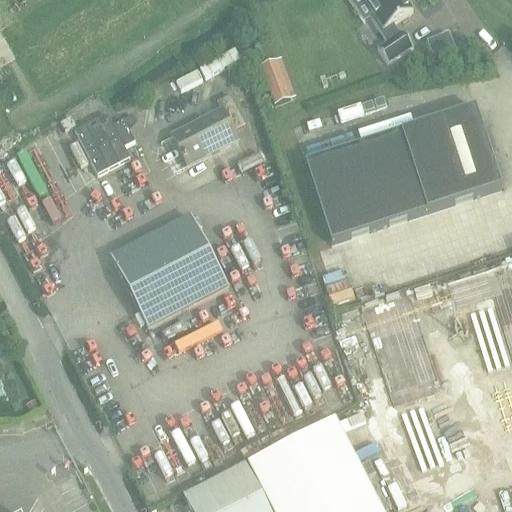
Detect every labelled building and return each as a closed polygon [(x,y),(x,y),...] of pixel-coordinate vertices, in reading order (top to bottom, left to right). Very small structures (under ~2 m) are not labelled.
[(361,0),(373,18),(370,20),(387,45),(377,52),(387,67),(413,50),(403,35),(399,37),(393,27),(412,14),(403,0),(361,0)] [(280,62),(260,69),(274,108),(294,100),(280,62)] [(168,140),(183,170),(234,144),(229,134),(241,128),(226,99),(213,105),(218,114),(168,140)] [(116,109),(85,124),(107,169),(129,158),(123,147),(144,136),(133,115),(122,120),(116,109)] [(475,112),(305,168),(331,247),(501,192),(475,112)] [(219,171),(224,182),(237,176),(231,165),(219,171)] [(108,261),(146,335),(225,294),(187,221),(108,261)] [(329,352),(316,356),(324,381),(337,376),(329,352)] [(34,404),(25,409),(29,415),(37,411),(34,404)] [(246,466),(269,511),(377,511),(331,422),(246,466)] [(182,500),(188,511),(267,511),(244,468),(182,500)]
